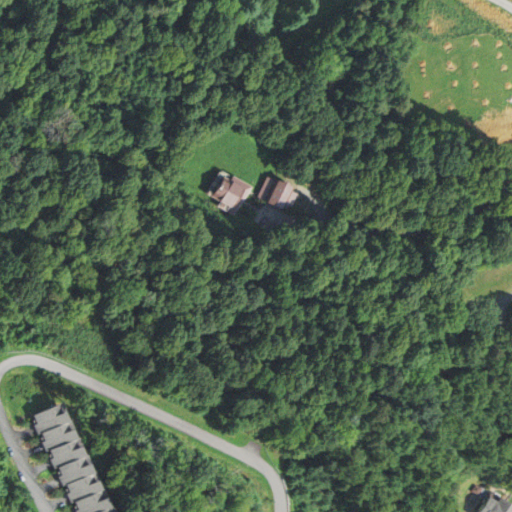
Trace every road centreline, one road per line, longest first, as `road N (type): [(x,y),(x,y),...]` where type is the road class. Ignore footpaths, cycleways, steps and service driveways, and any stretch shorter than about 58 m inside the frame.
road 1 (residential): [(500,0),(511,7),(508,330),(499,319)]
road 2 (residential): [(280,511),(274,476),(237,450),(44,362),(17,360),(0,371)]
